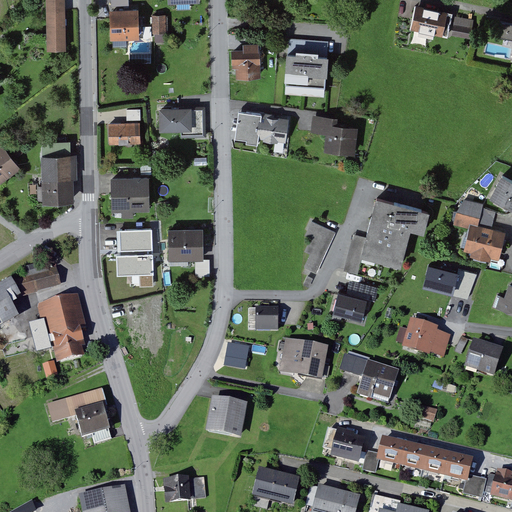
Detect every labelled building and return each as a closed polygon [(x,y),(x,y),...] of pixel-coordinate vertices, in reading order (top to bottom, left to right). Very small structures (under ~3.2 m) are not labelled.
[(69,0),(49,0),(51,50),(71,50),(69,0)] [(113,0),(114,10),(132,9),(131,0),(113,0)] [(453,14),(417,6),(415,18),(418,19),(416,27),(437,32),(437,29),(450,32),(453,14)] [(132,9),(114,10),(114,40),(144,39),(143,9),(132,9)] [(170,41),(170,15),(158,15),(158,31),(160,31),(160,41),(170,41)] [(474,27),(459,24),(457,33),(472,36),(474,27)] [(511,26),(501,24),(499,36),(511,38),(511,26)] [(331,40),(291,37),(287,92),(327,95),(331,40)] [(248,50),(236,50),(236,68),(241,68),(241,79),(265,78),(264,44),(247,44),(248,50)] [(127,121),(141,120),(140,108),(127,109),(127,121)] [(278,114),(248,110),(246,131),(260,133),(260,139),(290,143),(294,119),(278,117),(278,114)] [(207,134),(206,111),(167,112),(168,130),(186,129),(187,135),(207,134)] [(343,118),(317,114),(314,133),(331,135),(329,153),(360,156),(363,128),(342,125),(343,118)] [(144,123),(112,124),(113,144),(145,143),(144,123)] [(25,169),(0,135),(0,186),(1,188),(25,169)] [(76,155),(45,156),(48,205),(79,204),(76,155)] [(511,179),(503,175),(491,196),(511,207),(511,179)] [(154,177),(115,178),(115,184),(116,212),(127,212),(127,218),(139,218),(139,212),(155,211),(154,177)] [(424,232),(430,211),(377,197),(366,236),(361,255),(366,256),(401,265),(411,228),(424,232)] [(480,215),(483,205),(465,201),(460,222),(472,225),(466,248),(474,250),(473,253),(490,257),(491,254),(499,256),(505,232),(478,226),(480,215)] [(311,286),(338,229),(327,224),(314,218),(306,234),(312,237),(306,250),(312,253),(305,266),(308,267),(305,273),(310,275),(305,284),(311,286)] [(207,225),(173,227),(174,258),(209,256),(209,252),(207,225)] [(156,272),(154,228),(119,229),(121,273),(156,272)] [(357,234),(347,269),(361,273),(366,256),(361,255),(366,236),(357,234)] [(22,278),(27,296),(65,285),(60,267),(22,278)] [(25,294),(16,277),(0,285),(0,329),(24,315),(15,300),(25,294)] [(379,286),(352,279),(350,286),(348,293),(369,299),(375,300),(379,286)] [(511,284),(510,284),(506,297),(501,296),(498,306),(511,311),(511,284)] [(366,310),(369,299),(348,293),(340,291),(334,312),(363,319),(366,310)] [(81,293),(40,304),(44,321),(33,324),(38,346),(55,341),(60,362),(92,354),(85,328),(90,327),(81,293)] [(280,309),(258,309),(258,329),(280,330),(280,319),(280,309)] [(367,326),(370,311),(366,310),(363,319),(334,312),(333,318),(367,326)] [(445,357),(451,336),(437,332),(438,328),(412,321),(409,331),(405,344),(404,347),(430,355),(431,353),(445,357)] [(409,331),(403,329),(399,342),(405,344),(409,331)] [(329,349),(288,340),(281,372),(315,379),(323,380),(329,349)] [(251,345),(229,341),(225,364),(246,368),(251,345)] [(223,342),(219,359),(224,360),(228,343),(223,342)] [(499,350),(478,343),(469,367),(496,376),(504,352),(499,350)] [(400,374),(346,356),(341,371),(365,379),(360,395),(389,405),(400,374)] [(105,388),(51,404),(56,421),(79,414),(86,437),(115,429),(109,408),(111,407),(105,388)] [(248,405),(213,398),(206,433),(241,440),(248,405)] [(439,410),(423,406),(419,417),(436,422),(439,410)] [(367,436),(339,428),(331,455),(359,464),(367,436)] [(474,460),(382,438),(376,462),(467,484),(468,484),(470,476),(474,460)] [(511,471),(498,468),(491,497),(511,501),(511,471)] [(300,480),(259,469),(252,497),(293,507),(300,480)] [(189,476),(163,479),(166,502),(208,497),(206,477),(189,479),(189,476)] [(470,476),(468,484),(467,484),(464,494),(483,499),(488,480),(470,476)] [(135,511),(130,485),(83,495),(86,511),(135,511)] [(356,511),(360,498),(318,487),(311,511),(356,511)]
